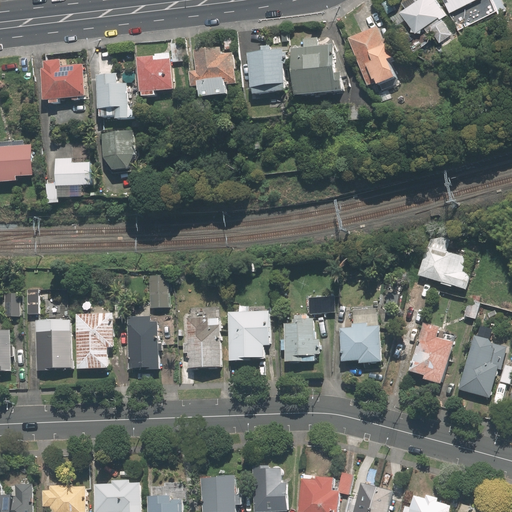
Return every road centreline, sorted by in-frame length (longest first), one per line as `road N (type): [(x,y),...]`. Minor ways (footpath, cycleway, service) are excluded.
road 1 (residential): [(511,460),(332,411),(0,422)]
road 2 (secondary): [(214,0),(0,24)]
